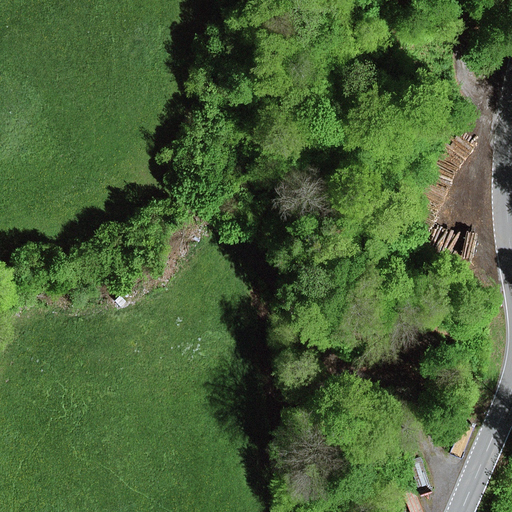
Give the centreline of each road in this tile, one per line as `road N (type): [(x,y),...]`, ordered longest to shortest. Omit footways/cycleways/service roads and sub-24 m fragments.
road 1 (track): [(462,501),(420,432),(413,400),(370,373),(337,375),(254,463)]
road 2 (track): [(509,155),(465,75),(458,0)]
road 3 (tertiary): [(511,383),(458,511)]
